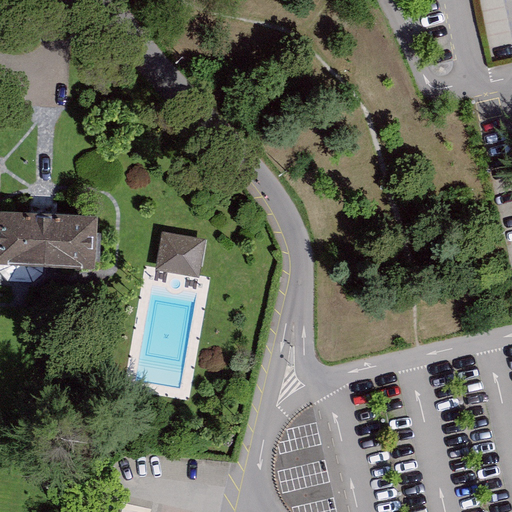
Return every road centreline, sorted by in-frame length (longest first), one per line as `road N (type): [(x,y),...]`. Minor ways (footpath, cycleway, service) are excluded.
road 1 (residential): [(115,0),(292,211),(307,260),(250,511)]
road 2 (unknown): [(511,230),(292,211)]
